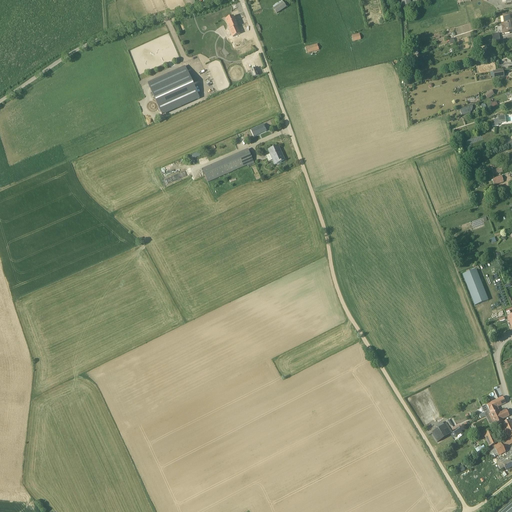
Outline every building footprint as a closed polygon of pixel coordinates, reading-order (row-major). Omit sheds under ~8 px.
[(283,3),(274,9),(277,14),(286,7),(283,3)] [(466,6),(471,20),(482,17),(480,8),(474,10),(472,4),(466,6)] [(511,22),(511,13),(503,15),(504,24),(511,22)] [(237,27),(233,17),(226,20),(230,29),(229,30),(233,37),(240,34),(237,27)] [(511,22),(504,24),(501,25),(502,34),(511,32),(511,22)] [(317,45),(306,47),(307,53),(319,50),(317,45)] [(492,59),(491,57),(488,58),(487,52),(484,53),(486,61),(492,59)] [(160,112),(198,95),(185,67),(148,84),(160,112)] [(254,78),(259,76),(257,68),(251,71),(254,78)] [(503,70),(490,72),(491,75),(492,75),(492,78),(504,77),(503,70)] [(492,90),(485,96),(488,100),(495,95),(492,90)] [(470,113),(470,112),(469,108),(463,110),(460,110),(462,116),(470,113)] [(498,117),(498,123),(492,125),(492,127),(499,127),(498,125),(501,125),(501,124),(503,123),(502,116),(498,117)] [(263,125),(251,130),(254,137),(266,131),(263,125)] [(281,162),(285,160),(279,146),(269,151),(275,166),(282,163),(281,162)] [(487,149),(474,154),(475,158),(488,153),(487,149)] [(208,183),(254,162),(249,150),(203,170),(208,183)] [(193,158),(200,156),(199,152),(187,156),(190,163),(194,162),(193,158)] [(503,182),(501,177),(492,179),(494,185),(498,184),(499,186),(504,184),(503,182)] [(475,269),(461,274),(474,308),(487,303),(475,269)] [(488,415),(497,411),(496,408),(505,403),(503,397),(481,408),(484,413),(479,415),(481,419),(486,416),(488,415)] [(499,414),(497,411),(488,415),(492,423),(491,424),(493,428),(502,423),(504,423),(502,419),(509,416),(506,410),(499,414)] [(511,423),(510,420),(504,423),(502,423),(509,438),(511,436),(511,423)] [(450,434),(444,425),(437,429),(431,433),(437,443),(450,434)] [(497,443),(490,430),(483,434),(489,447),(497,443)] [(504,449),(511,443),(511,437),(508,439),(501,443),(504,449)] [(504,449),(501,443),(488,450),(493,459),(498,455),(500,458),(507,455),(504,449)] [(511,467),(511,464),(510,460),(506,462),(505,461),(502,463),(502,464),(498,466),(500,470),(504,467),(506,470),(511,467)]
